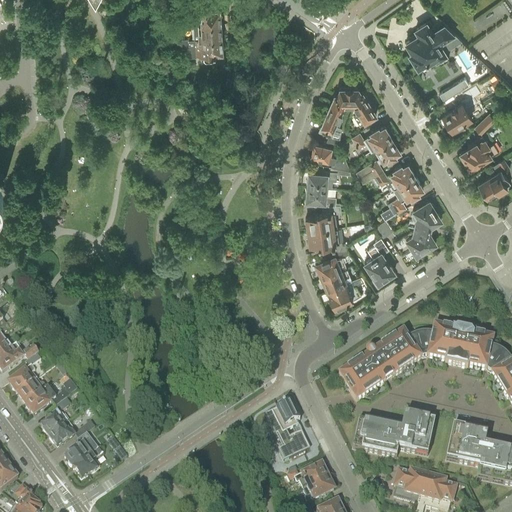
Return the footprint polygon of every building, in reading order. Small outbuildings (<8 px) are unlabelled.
[(103,17),(109,12),(105,7),(100,12),(103,17)] [(198,17),(199,26),(222,24),(222,16),(220,16),(220,10),(216,10),(216,7),(189,8),(189,14),(201,13),(201,17),(198,17)] [(418,34),(405,42),(412,53),(409,54),(417,67),(418,68),(434,57),(436,60),(445,54),(444,52),(462,41),(452,31),(444,24),(440,27),(435,30),(429,20),(415,29),(418,34)] [(190,40),(181,40),(181,44),(224,41),(222,24),(203,25),(199,26),(191,26),(192,38),(192,40),(191,40),(190,40)] [(224,41),(181,44),(181,48),(189,48),(190,57),(204,56),(204,60),(206,60),(206,62),(213,61),(213,60),(215,60),(214,54),(215,54),(223,53),(222,45),(224,45),(224,41)] [(444,100),(470,85),(466,78),(440,93),(444,100)] [(446,89),(457,82),(455,79),(444,86),(446,89)] [(462,104),(438,119),(442,125),(446,122),(451,131),(471,119),(465,110),(476,103),(472,99),(482,92),(477,84),(458,97),(462,104)] [(334,95),(332,101),(343,106),(354,106),(354,105),(358,102),(354,97),(361,93),(360,92),(356,87),(340,87),(336,95),(335,94),(335,96),(334,95)] [(357,113),(353,115),(359,125),(367,120),(376,114),(367,101),(368,99),(366,96),(364,96),(362,92),(361,93),(354,97),(358,102),(354,105),(354,106),(358,112),(357,113)] [(345,107),(332,101),(330,102),(328,105),(329,107),(319,131),(329,135),(327,141),(338,144),(340,138),(339,138),(341,129),(336,128),(342,115),(340,114),(343,107),(345,107)] [(488,113),(474,127),(480,133),(494,119),(499,115),(494,109),(489,114),(488,113)] [(352,138),(351,138),(358,149),(365,144),(370,152),(374,149),(375,150),(392,139),(384,126),(379,130),(378,127),(370,132),(371,134),(363,139),(359,133),(352,138)] [(468,148),(460,153),(470,170),(480,163),(483,161),(484,162),(490,159),(489,157),(498,152),(493,143),(489,146),(484,138),(483,138),(481,135),(473,140),(474,141),(467,146),(468,148)] [(392,139),(375,150),(380,158),(376,160),(379,164),(382,162),(383,163),(386,161),(387,162),(396,156),(395,155),(400,151),(392,139)] [(312,149),(310,156),(320,159),(332,162),(331,167),(349,172),(344,157),(340,157),(330,154),(331,147),(323,145),(314,143),(313,145),(312,145),(311,148),(312,149)] [(495,172),(477,183),(480,189),(481,189),(487,198),(493,194),(492,193),(496,191),(498,193),(507,188),(506,187),(510,184),(502,173),(509,168),(503,158),(491,166),(495,172)] [(362,182),(375,175),(382,170),(376,160),(356,172),(362,182)] [(375,175),(370,178),(375,185),(379,183),(381,186),(386,182),(392,179),(394,183),(389,186),(392,191),(397,187),(415,176),(407,164),(402,167),(401,165),(392,171),(385,176),(382,170),(375,175)] [(306,180),(306,183),(307,184),(307,186),(332,188),(332,181),(336,181),(337,172),(337,169),(323,165),(323,171),(323,173),(308,172),(308,179),(306,180)] [(415,176),(397,187),(403,196),(405,200),(406,201),(409,199),(410,200),(419,194),(418,192),(423,189),(419,183),(419,182),(417,177),(416,177),(415,176)] [(305,188),(305,192),(306,193),(306,200),(314,200),(314,205),(314,206),(325,206),(335,206),(340,206),(340,204),(336,203),(335,203),(335,197),(331,196),(332,188),(307,186),(307,188),(305,188)] [(399,198),(388,205),(394,215),(405,208),(401,202),(405,200),(403,196),(399,198)] [(409,220),(408,225),(415,227),(430,231),(431,226),(440,221),(439,219),(440,217),(438,214),(436,214),(433,209),(433,207),(432,204),(429,203),(428,202),(412,212),(411,215),(412,218),(415,219),(414,221),(409,220)] [(307,219),(306,221),(306,224),(308,225),(309,232),(337,228),(335,214),(335,213),(341,213),(340,207),(340,206),(335,206),(325,206),(326,212),(315,214),(315,215),(313,215),(314,216),(307,217),(307,219)] [(385,220),(380,224),(386,234),(392,230),(385,220)] [(380,224),(374,227),(381,237),(386,234),(380,224)] [(393,241),(392,243),(399,254),(411,247),(416,255),(435,243),(430,235),(430,231),(415,227),(393,241)] [(332,253),(336,252),(346,251),(345,242),(339,243),(337,228),(309,232),(309,239),(308,240),(309,243),(310,245),(310,247),(318,246),(318,247),(319,247),(320,248),(331,247),(332,253)] [(372,257),(364,263),(378,283),(380,281),(381,282),(384,280),(384,278),(387,276),(389,277),(392,274),(392,273),(394,272),(390,265),(386,257),(385,258),(380,252),(387,247),(380,237),(373,243),(374,245),(367,250),(372,257)] [(315,262),(322,279),(346,268),(343,261),(351,258),(346,251),(336,252),(337,258),(335,259),(335,258),(329,261),(329,259),(321,262),(321,260),(315,262)] [(346,268),(322,279),(327,290),(347,282),(347,283),(351,281),(349,276),(346,268)] [(347,282),(327,290),(331,301),(330,303),(332,307),(334,307),(334,308),(349,302),(348,301),(356,298),(361,295),(356,286),(356,285),(364,282),(363,280),(362,278),(361,276),(356,278),(351,280),(351,281),(347,283),(347,282)] [(19,325),(15,320),(0,330),(0,333),(3,337),(19,325)] [(431,337),(427,359),(440,362),(444,363),(444,365),(467,370),(468,368),(486,372),(490,350),(492,341),(474,337),(475,334),(469,333),(458,330),(452,329),(451,332),(440,329),(433,328),(431,337)] [(356,404),(420,360),(408,341),(403,334),(374,353),(374,352),(373,351),(372,351),(371,351),(370,351),(369,351),(368,351),(367,352),(366,353),(366,354),(366,355),(366,356),(366,357),(366,358),(338,377),(348,393),(356,404)] [(420,360),(427,359),(431,337),(429,336),(426,336),(423,336),(420,337),(418,337),(415,338),(413,339),(410,340),(408,341),(420,360)] [(0,357),(9,350),(0,338),(0,357)] [(9,350),(0,357),(0,373),(1,375),(16,363),(18,362),(19,360),(23,357),(27,363),(36,356),(37,354),(32,348),(27,352),(24,354),(17,344),(9,350)] [(366,407),(358,441),(476,467),(476,470),(511,477),(511,469),(511,427),(501,410),(511,403),(511,390),(509,392),(511,397),(511,399),(499,406),(485,383),(480,380),(456,375),(460,355),(463,353),(468,354),(469,350),(455,347),(450,346),(449,350),(454,351),(456,354),(452,374),(428,369),(423,370),(400,385),(391,373),(392,371),(396,368),(394,365),(386,370),(386,372),(396,387),(366,407)] [(486,372),(491,376),(510,364),(509,362),(507,360),(505,358),(504,356),(502,355),(500,353),(497,352),(495,351),(490,350),(486,372)] [(16,395),(35,381),(31,375),(34,373),(30,368),(40,361),(36,356),(24,365),(27,369),(8,384),(12,389),(11,390),(16,395)] [(511,362),(510,364),(491,376),(511,410),(511,362)] [(58,365),(54,368),(62,378),(66,375),(58,365)] [(35,381),(16,395),(25,406),(46,389),(42,384),(39,386),(35,381)] [(61,387),(63,389),(68,397),(77,391),(69,381),(61,387)] [(53,402),(56,406),(65,400),(68,397),(63,389),(52,397),(46,389),(25,406),(25,407),(24,407),(28,411),(33,417),(53,402)] [(42,431),(47,438),(67,424),(59,413),(69,405),(65,400),(56,406),(55,407),(59,412),(40,426),(43,431),(42,431)] [(275,410),(271,412),(288,446),(277,451),(283,463),(308,451),(300,434),(295,436),(292,430),(298,427),(296,423),(299,422),(291,406),(292,406),(289,400),(282,404),(283,406),(275,410)] [(67,424),(47,438),(52,445),(53,444),(57,449),(75,435),(79,440),(86,435),(94,429),(90,423),(75,434),(67,424)] [(72,453),(64,459),(68,464),(67,466),(69,468),(71,469),(89,456),(90,455),(90,456),(96,451),(90,442),(91,441),(86,435),(79,440),(76,442),(80,447),(72,453)] [(107,443),(114,453),(120,449),(112,439),(107,443)] [(89,456),(71,469),(80,481),(88,476),(99,468),(94,460),(98,457),(102,454),(99,449),(96,451),(90,456),(90,455),(89,456)] [(0,458),(0,475),(10,469),(6,464),(6,461),(4,459),(2,459),(1,458),(0,458)] [(295,472),(287,476),(290,482),(294,480),(296,484),(298,483),(302,491),(327,478),(326,477),(327,476),(325,472),(324,472),(321,466),(298,477),(295,472)] [(10,469),(0,475),(0,492),(18,479),(17,478),(17,476),(15,474),(13,473),(10,469)] [(395,489),(393,498),(417,505),(421,489),(427,490),(431,477),(409,471),(409,475),(397,472),(393,488),(395,489)] [(431,477),(427,490),(421,489),(417,505),(440,511),(443,511),(447,511),(449,503),(452,504),(456,487),(445,484),(446,481),(440,480),(431,477)] [(327,478),(302,491),(306,498),(303,499),(306,504),(308,503),(333,491),(327,478)] [(19,487),(14,492),(17,494),(16,495),(14,496),(18,500),(19,500),(15,505),(15,506),(21,511),(39,511),(40,511),(40,510),(37,507),(38,507),(30,500),(31,499),(31,498),(31,497),(26,493),(27,492),(22,488),(21,489),(19,487)] [(13,509),(10,511),(21,511),(15,506),(8,501),(8,500),(6,504),(13,509)] [(343,511),(342,508),(339,507),(337,502),(317,511),(343,511)] [(306,504),(301,507),(303,511),(304,511),(311,509),(308,503),(306,504)]
